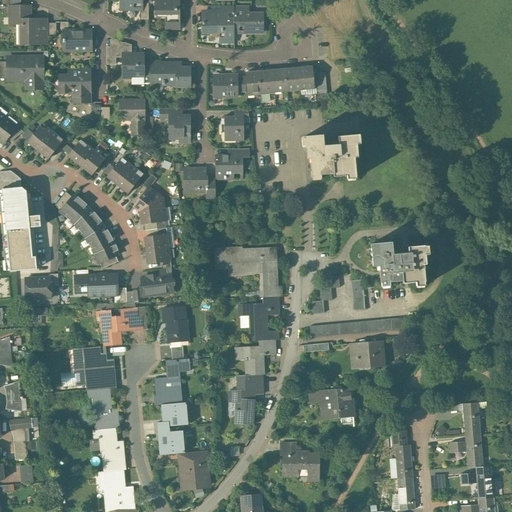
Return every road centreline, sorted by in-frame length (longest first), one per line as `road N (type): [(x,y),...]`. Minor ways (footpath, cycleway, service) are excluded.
road 1 (residential): [(199,511),(267,427),(306,269)]
road 2 (residential): [(162,511),(136,429),(134,381),(143,357)]
road 3 (residential): [(59,175),(119,213),(136,270)]
